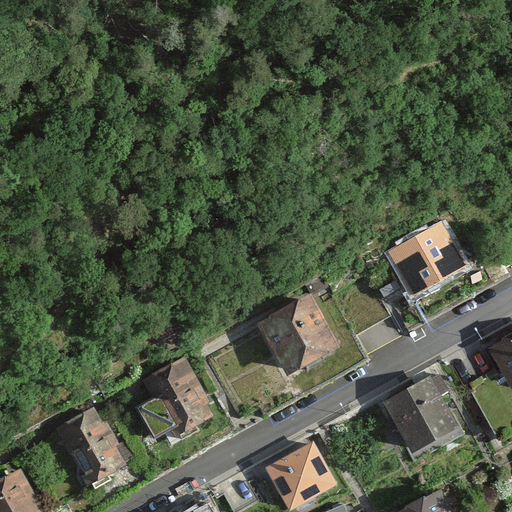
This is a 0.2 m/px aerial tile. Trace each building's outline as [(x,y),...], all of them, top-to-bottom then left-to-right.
[(393,256),(421,306),(473,277),(445,227),(393,256)] [(266,329),(295,384),(350,355),(320,300),(266,329)] [(511,341),(494,352),(511,389),(511,341)] [(142,384),(173,448),(222,425),(190,360),(142,384)] [(443,380),(390,407),(417,461),(471,434),(443,380)] [(59,436),(91,495),(139,470),(106,410),(59,436)] [(323,446),(271,472),(291,511),(312,511),(347,495),(323,446)] [(46,511),(23,473),(0,486),(0,511),(46,511)] [(458,511),(449,494),(415,511),(458,511)] [(221,511),(216,502),(198,511),(221,511)]
